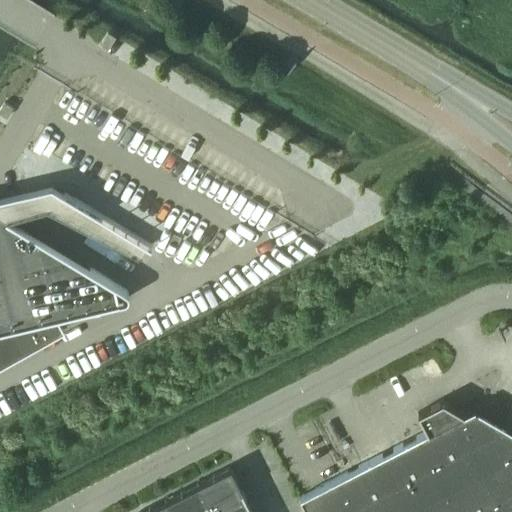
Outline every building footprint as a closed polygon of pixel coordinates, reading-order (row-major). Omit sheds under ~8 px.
[(108,49),(115,37),(115,36),(107,31),(106,33),(100,44),(108,49)] [(57,316),(124,300),(125,300),(126,299),(127,298),(128,297),(128,296),(128,295),(128,294),(128,293),(128,292),(127,291),(126,290),(125,290),(90,268),(89,268),(88,268),(73,272),(70,259),(69,255),(65,256),(50,260),(47,245),(46,241),(42,242),(27,246),(24,231),(23,228),(6,218),(5,217),(0,213),(0,364),(64,328),(57,316)] [(427,431),(327,482),(300,496),(307,511),(511,511),(511,429),(505,425),(494,430),(442,400),(417,412),(427,431)] [(237,478),(231,466),(229,467),(229,468),(214,475),(212,475),(213,476),(198,483),(197,483),(211,511),(212,511),(245,496),(236,478),(237,478)] [(171,511),(211,511),(197,483),(196,484),(197,484),(182,491),(180,492),(181,492),(166,500),(166,499),(165,500),(171,511)] [(251,511),(244,497),(245,496),(212,511),(251,511)] [(171,511),(165,500),(164,500),(165,500),(150,508),(150,507),(148,508),(149,509),(141,511),(171,511)]
